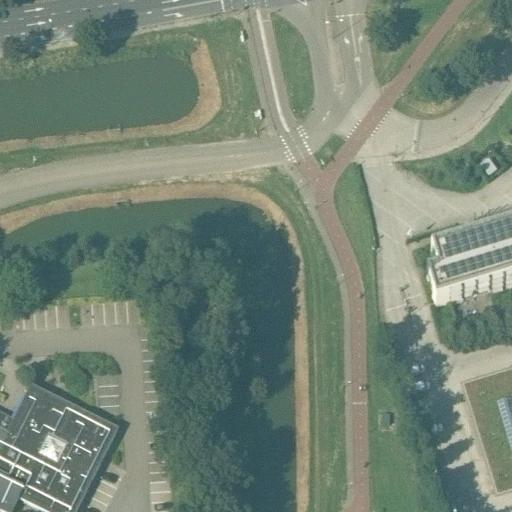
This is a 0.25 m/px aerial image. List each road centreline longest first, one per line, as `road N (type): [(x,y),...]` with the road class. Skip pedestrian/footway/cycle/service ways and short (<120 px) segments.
road 1 (unclassified): [(341,112),(375,132),(441,134),(471,114),(511,61)]
road 2 (primary): [(0,24),(138,0)]
